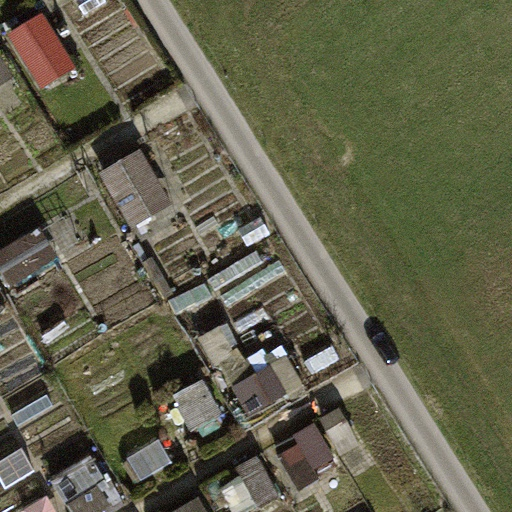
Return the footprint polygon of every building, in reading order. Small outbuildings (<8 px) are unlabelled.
[(42,90),(78,68),(44,12),(8,34),(42,90)] [(0,87),(16,78),(0,54),(0,87)] [(133,228),(174,204),(142,149),(101,173),(133,228)] [(60,259),(41,228),(0,252),(0,266),(12,287),(60,259)] [(273,364),(233,387),(250,416),(289,394),(273,364)] [(223,416),(205,379),(173,396),(192,432),(223,416)] [(340,407),(321,418),(343,457),(362,447),(340,407)] [(317,473),(338,461),(316,422),(294,434),(317,473)] [(175,461),(161,438),(127,460),(142,482),(175,461)] [(259,509),(282,497),(259,455),(236,467),(259,509)] [(105,511),(114,506),(100,484),(67,505),(71,511),(105,511)] [(23,511),(57,511),(48,496),(23,511)] [(208,511),(201,498),(173,511),(208,511)]
